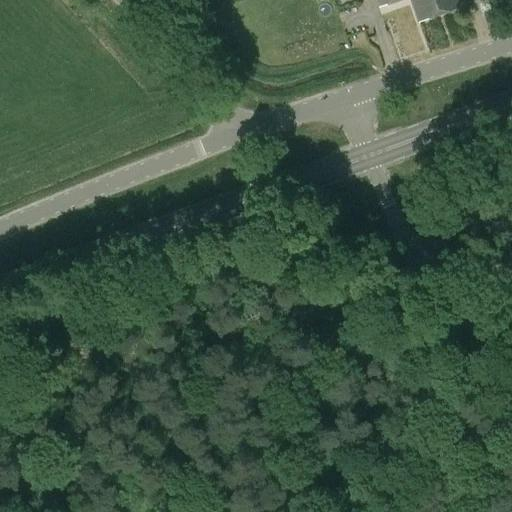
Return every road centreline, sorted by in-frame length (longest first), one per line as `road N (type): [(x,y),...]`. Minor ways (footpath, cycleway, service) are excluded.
road 1 (secondary): [(0,291),(357,162)]
road 2 (unclassified): [(0,236),(260,129)]
road 3 (unclassified): [(511,304),(452,267),(371,188),(357,162)]
road 4 (unclassified): [(322,104),(511,43)]
road 5 (unclassified): [(260,129),(150,0)]
road 6 (secondary): [(357,162),(511,106)]
